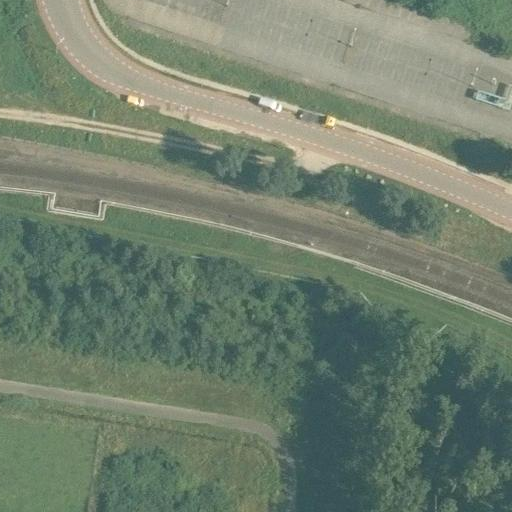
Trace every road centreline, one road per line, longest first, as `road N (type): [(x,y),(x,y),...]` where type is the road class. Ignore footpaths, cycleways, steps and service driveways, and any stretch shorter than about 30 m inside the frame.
road 1 (unclassified): [(511,213),(336,144),(119,76),(81,48),(62,0)]
road 2 (track): [(336,144),(315,161),(292,164),(0,114)]
